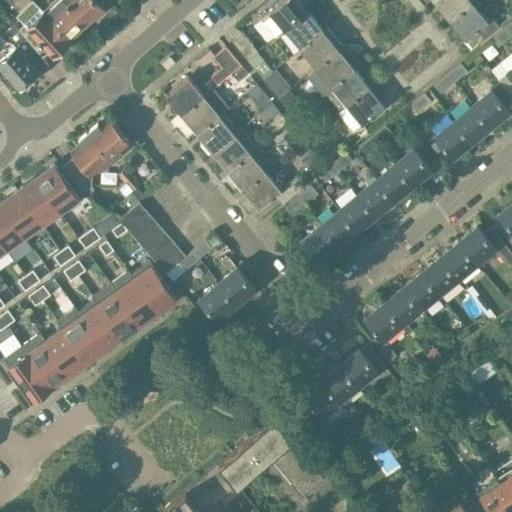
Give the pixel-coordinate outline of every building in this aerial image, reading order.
[(67,0),(53,0),(44,9),(71,37),(80,28),(78,26),(86,19),(67,0)] [(67,0),(86,19),(91,13),(93,15),(101,7),(99,5),(102,3),(98,0),(67,0)] [(276,35),(285,27),(308,9),(302,2),(305,0),(279,0),(260,16),(276,35)] [(435,0),(435,1),(449,19),(471,0),(435,0)] [(489,19),(479,7),(482,5),(478,0),(471,0),(449,19),(466,38),(477,28),(484,37),(499,25),(492,16),(489,19)] [(54,53),(71,37),(44,9),(27,26),(54,53)] [(323,28),(308,9),(285,27),(301,46),(323,28)] [(39,70),(39,71),(50,62),(15,23),(3,34),(7,38),(9,39),(15,46),(0,59),(0,65),(19,87),(39,70)] [(323,28),(301,46),(316,65),(338,46),(332,39),(336,36),(327,24),(323,28)] [(511,34),(504,26),(491,37),(498,45),(511,34)] [(252,43),(251,43),(242,31),(232,39),(241,51),(242,51),(247,58),(257,50),(252,43)] [(342,43),(338,46),(316,65),(308,71),(323,90),(331,83),(354,65),(349,59),(353,55),(342,43)] [(232,71),(242,63),(226,44),(217,52),(224,62),(232,71)] [(511,49),(497,62),(493,56),(486,61),(492,68),(497,74),(511,92),(511,49)] [(264,57),(257,50),(247,58),(254,66),(264,57)] [(219,81),(232,71),(224,62),(211,72),(219,81)] [(447,73),(454,81),(467,70),(461,62),(447,73)] [(248,71),(242,63),(232,71),(238,79),(248,71)] [(369,83),(354,65),(331,83),(347,102),(369,83)] [(263,77),(272,88),(278,95),(288,87),(291,85),(276,66),(263,77)] [(493,84),(472,101),(490,124),(509,109),(507,106),(511,101),(511,92),(497,74),(492,68),(485,74),(493,84)] [(434,84),(441,92),(454,81),(447,73),(434,84)] [(166,93),(181,112),(204,93),(188,74),(166,93)] [(262,108),(272,100),(257,82),(247,91),(261,109),(262,108)] [(385,102),(369,83),(347,102),(362,121),(385,102)] [(213,86),(204,93),(181,112),(197,131),(222,110),(228,105),(213,86)] [(278,95),(285,103),(295,94),(288,87),(278,95)] [(423,91),(410,101),(417,110),(430,99),(423,91)] [(261,109),(269,118),(279,109),(272,100),(262,108),(261,109)] [(453,117),(472,140),(490,124),(472,101),(453,117)] [(222,110),(197,131),(212,149),(237,128),(222,110)] [(263,128),(269,135),(288,120),(282,112),(263,128)] [(98,122),(88,130),(111,158),(131,140),(110,116),(100,125),(98,122)] [(303,125),(310,133),(320,125),(313,117),(303,125)] [(453,155),(472,140),(453,117),(434,132),(453,155)] [(372,134),(379,143),(392,132),(386,123),(372,134)] [(212,149),(227,168),(250,149),(257,144),(241,125),(237,128),(212,149)] [(326,133),(320,125),(310,133),(316,141),(326,133)] [(284,134),(287,138),(293,145),(303,137),(293,126),(284,134)] [(418,132),(425,141),(428,138),(421,129),(418,132)] [(92,174),(111,158),(88,130),(79,138),(81,141),(71,150),(74,154),(62,165),(87,194),(94,188),(94,186),(91,183),(92,174)] [(329,134),(318,143),(330,158),(341,149),(329,134)] [(372,134),(359,145),(366,154),(379,143),(372,134)] [(312,149),(303,137),(293,145),(303,157),(312,149)] [(413,144),(394,160),(413,182),(431,167),(413,144)] [(243,186),(265,168),(250,149),(227,168),(243,186)] [(351,158),(345,150),(332,160),(339,169),(351,158)] [(339,169),(332,160),(318,172),(325,180),(339,169)] [(394,160),(375,175),(394,198),(413,182),(394,160)] [(54,162),(37,175),(63,212),(81,200),(54,162)] [(119,172),(125,180),(131,175),(125,167),(119,172)] [(265,168),(243,186),(258,205),(275,192),(282,201),(304,183),(296,174),(281,187),(265,168)] [(375,213),(394,198),(375,175),(372,171),(364,178),(367,181),(357,190),(375,213)] [(63,212),(37,175),(19,187),(45,225),(63,212)] [(139,183),(131,175),(125,180),(132,188),(139,183)] [(298,195),(305,204),(318,193),(311,184),(298,195)] [(19,187),(1,200),(28,237),(45,225),(19,187)] [(357,190),(338,206),(357,229),(375,213),(357,190)] [(292,215),(305,204),(298,195),(285,206),(292,215)] [(127,225),(147,208),(139,199),(119,216),(127,225)] [(511,199),(499,210),(503,215),(496,220),(511,240),(511,199)] [(28,237),(1,200),(0,200),(0,235),(7,246),(24,234),(27,238),(28,237)] [(338,206),(319,221),(338,244),(357,229),(338,206)] [(135,234),(154,217),(147,208),(127,225),(135,234)] [(142,243),(162,226),(154,217),(135,234),(142,243)] [(117,235),(127,229),(121,221),(112,228),(117,235)] [(319,259),(338,244),(319,221),(301,237),(319,259)] [(511,250),(491,225),(484,230),(478,222),(459,237),(479,260),(496,246),(511,265),(511,264),(511,250)] [(79,236),(86,246),(101,235),(94,226),(79,236)] [(150,252),(170,235),(162,226),(142,243),(150,252)] [(158,262),(178,245),(170,235),(150,252),(158,262)] [(205,236),(191,248),(198,256),(212,245),(205,236)] [(459,237),(440,253),(460,275),(479,260),(459,237)] [(107,238),(99,244),(106,254),(114,248),(107,238)] [(68,259),(75,253),(68,243),(61,249),(68,259)] [(179,259),(185,253),(178,245),(158,262),(166,270),(179,259)] [(191,248),(185,253),(179,259),(186,267),(198,256),(191,248)] [(54,254),(60,264),(68,259),(61,249),(54,254)] [(440,253),(421,268),(441,291),(460,275),(440,253)] [(71,263),(78,273),(86,268),(79,258),(71,263)] [(157,310),(175,297),(149,259),(130,272),(133,276),(157,310)] [(71,263),(64,269),(71,278),(78,273),(71,263)] [(217,279),(236,302),(255,286),(236,264),(217,279)] [(33,283),(40,278),(33,268),(26,273),(33,283)] [(133,276),(130,272),(128,268),(110,281),(113,284),(139,322),(157,310),(133,276)] [(421,268),(402,284),(422,306),(441,291),(421,268)] [(18,279),(25,288),(33,283),(26,273),(18,279)] [(216,318),(236,302),(217,279),(198,295),(216,318)] [(113,284),(110,281),(92,293),(94,297),(95,297),(121,334),(139,322),(113,284)] [(43,298),(50,293),(43,283),(36,288),(43,298)] [(402,284),(383,299),(403,322),(422,306),(402,284)] [(36,288),(29,293),(36,303),(43,298),(36,288)] [(480,295),(475,299),(492,319),(496,315),(480,295)] [(78,309),(77,309),(104,347),(121,334),(95,297),(94,297),(78,309)] [(403,322),(383,299),(364,315),(379,333),(373,338),(390,359),(398,353),(385,337),(403,322)] [(86,359),(104,347),(77,309),(78,309),(76,305),(56,318),(62,326),(63,326),(86,359)] [(8,323),(15,318),(8,308),(1,313),(8,323)] [(63,326),(62,326),(46,338),(45,338),(69,372),(86,359),(63,326)] [(22,343),(51,384),(69,372),(45,338),(46,338),(40,330),(22,343)] [(510,347),(505,340),(493,348),(498,355),(510,347)] [(360,345),(345,357),(364,380),(385,363),(368,342),(361,347),(360,345)] [(22,343),(3,356),(32,397),(51,384),(22,343)] [(345,357),(324,375),(343,398),(364,380),(345,357)] [(321,415),(343,398),(324,375),(302,392),(321,415)] [(454,412),(469,403),(457,385),(442,395),(454,412)] [(275,414),(273,416),(220,460),(163,506),(167,511),(206,511),(205,510),(238,482),(272,455),(303,493),(325,475),(275,414)] [(377,428),(358,441),(364,449),(383,436),(377,428)] [(511,456),(493,470),(496,474),(511,497),(511,456)] [(481,476),(472,483),(479,493),(482,496),(474,502),(480,511),(511,511),(511,497),(496,474),(493,470),(489,464),(478,472),(481,476)] [(349,490),(348,491),(331,506),(335,511),(362,511),(365,509),(349,490)] [(461,500),(443,511),(480,511),(474,502),(470,496),(462,502),(461,500)]
